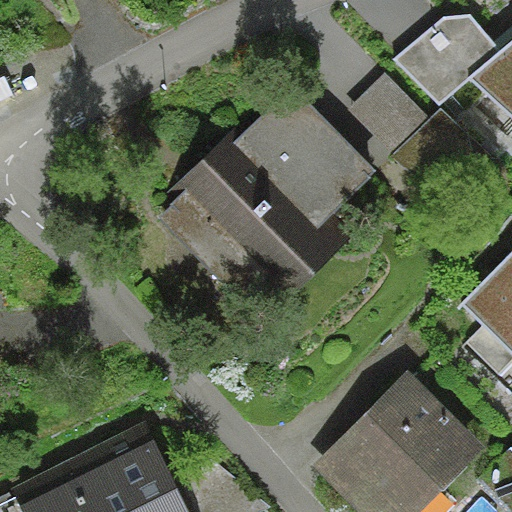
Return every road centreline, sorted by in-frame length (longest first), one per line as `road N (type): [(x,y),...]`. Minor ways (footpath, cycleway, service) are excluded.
road 1 (residential): [(0,191),(92,268),(283,511)]
road 2 (residential): [(0,168),(37,129),(231,26),(297,0)]
